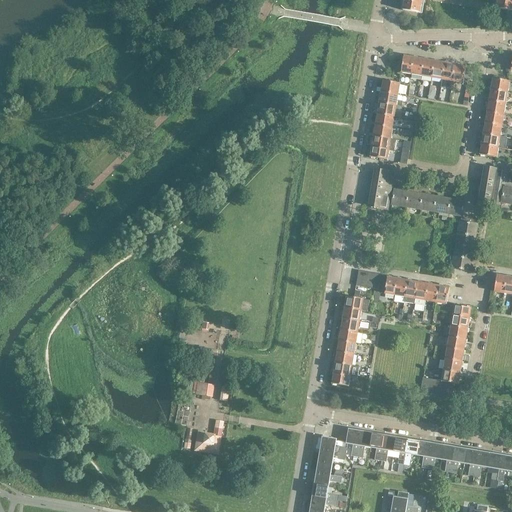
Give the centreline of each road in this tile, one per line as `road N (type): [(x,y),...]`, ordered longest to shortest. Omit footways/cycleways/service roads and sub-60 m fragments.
road 1 (unclassified): [(308,412),(376,30)]
road 2 (residential): [(416,167),(458,174),(468,162),(486,39)]
road 3 (residential): [(462,438),(486,288),(458,281)]
road 4 (residential): [(462,438),(308,412)]
